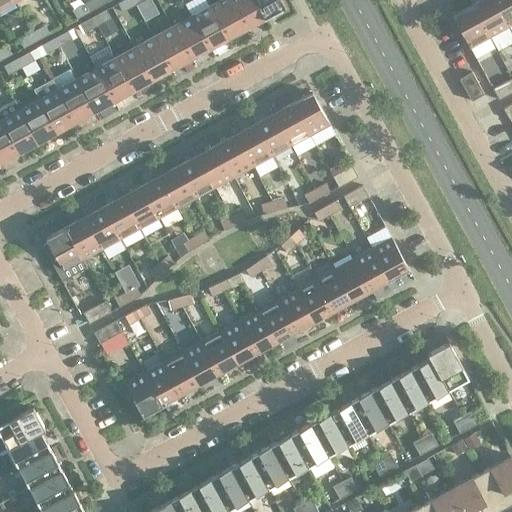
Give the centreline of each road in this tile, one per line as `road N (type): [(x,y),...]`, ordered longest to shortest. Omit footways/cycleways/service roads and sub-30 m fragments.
road 1 (residential): [(0,214),(319,37),(460,289)]
road 2 (residential): [(460,289),(117,477),(46,351)]
road 3 (residential): [(399,0),(511,200)]
